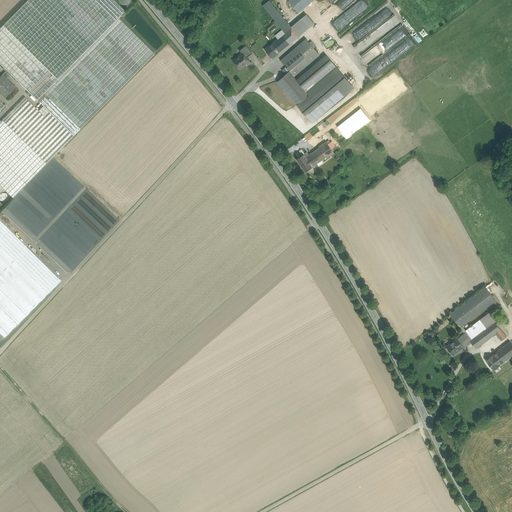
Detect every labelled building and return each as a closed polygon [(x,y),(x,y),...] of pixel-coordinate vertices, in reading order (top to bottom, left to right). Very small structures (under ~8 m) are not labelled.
[(112,0),(74,0),(48,27),(76,54),(121,9),(112,0)] [(293,0),(290,2),(299,12),(312,0),(293,0)] [(346,15),(334,22),(337,27),(349,20),(346,15)] [(118,18),(37,100),(43,106),(73,136),(155,54),(118,18)] [(46,25),(24,47),(56,79),(78,56),(76,54),(48,27),(46,25)] [(291,27),(273,42),(281,50),(298,36),(291,27)] [(273,42),(265,49),(272,58),(281,50),(273,42)] [(309,42),(299,51),(305,58),(315,50),(309,42)] [(251,52),(246,45),(239,50),(242,54),(242,53),(249,61),(250,60),(247,56),(251,52)] [(296,47),(280,60),(283,63),(298,50),(296,47)] [(298,50),(283,63),(286,67),(290,71),(305,58),(299,51),(298,50)] [(290,71),(289,72),(293,77),(319,55),(315,50),(305,58),(290,71)] [(383,58),(388,63),(396,55),(393,52),(390,55),(388,53),(383,58)] [(242,54),(233,61),(240,69),(245,66),(244,65),(249,61),(242,53),(242,54)] [(327,56),(297,81),(306,92),(336,67),(327,56)] [(293,77),(289,72),(285,75),(277,81),(297,104),(308,95),(306,92),(297,81),(293,77)] [(4,78),(2,75),(0,76),(0,87),(8,95),(15,88),(6,79),(5,78),(4,78)] [(25,97),(0,122),(0,193),(4,189),(13,198),(74,136),(73,136),(43,106),(38,110),(25,97)] [(319,148),(309,155),(307,152),(303,154),(312,167),(333,152),(326,141),(318,147),(319,148)] [(312,167),(303,154),(296,159),(305,171),(312,167)] [(0,198),(4,202),(9,197),(4,191),(0,194),(0,198)] [(35,243),(66,271),(70,273),(81,262),(82,259),(108,231),(106,229),(107,227),(105,226),(104,229),(101,227),(99,226),(97,225),(94,228),(100,233),(89,229),(82,223),(90,226),(92,221),(83,217),(89,223),(88,224),(75,220),(71,215),(70,217),(66,216),(70,219),(63,217),(61,215),(35,243)] [(61,281),(0,220),(0,279),(1,280),(3,282),(31,310),(61,281)] [(31,310),(3,282),(1,280),(0,280),(0,333),(4,338),(31,310)] [(485,286),(448,312),(462,332),(465,330),(461,325),(495,301),(485,286)] [(510,338),(491,314),(448,347),(455,357),(473,343),(478,350),(498,335),(504,342),(510,338)] [(511,360),(511,343),(487,361),(495,372),(511,360)]
